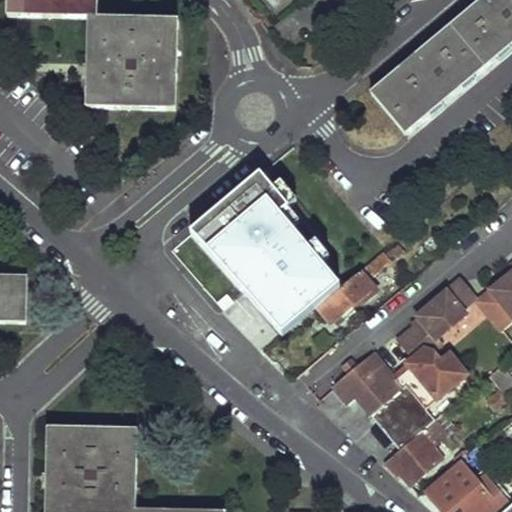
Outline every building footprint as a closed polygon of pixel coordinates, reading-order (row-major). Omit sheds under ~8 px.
[(9,0),(9,19),(88,21),(87,112),(177,113),(179,23),(101,21),(101,0),(9,0)] [(511,0),(483,0),(370,95),(403,135),(511,44),(511,0)] [(511,272),(488,291),(511,319),(511,263),(507,268),(511,272)] [(356,274),(313,309),(328,325),(356,301),(359,304),(374,293),(356,274)] [(0,327),(26,328),(26,277),(0,276),(0,327)] [(368,353),(329,385),(346,404),(355,396),(370,413),(374,419),(398,448),(431,421),(421,410),(421,409),(463,375),(446,355),(436,362),(428,352),(438,344),(434,339),(464,315),(459,309),(474,297),(459,279),(414,316),(418,322),(396,339),(411,358),(404,364),(407,367),(390,380),(368,353)] [(314,340),(321,349),(330,342),(323,333),(314,340)] [(482,379),(495,394),(499,398),(511,387),(511,378),(500,364),(482,379)] [(495,394),(482,405),(490,414),(503,403),(499,398),(495,394)] [(398,448),(383,460),(395,473),(398,471),(408,483),(440,457),(427,440),(439,431),(431,421),(398,448)] [(511,421),(497,433),(511,451),(511,421)] [(223,511),(224,510),(136,508),(137,428),(46,428),(43,511),(223,511)] [(468,443),(445,460),(450,466),(473,449),(468,443)] [(423,490),(441,511),(496,511),(505,506),(491,488),(484,493),(465,469),(480,457),(473,449),(450,466),(423,490)]
